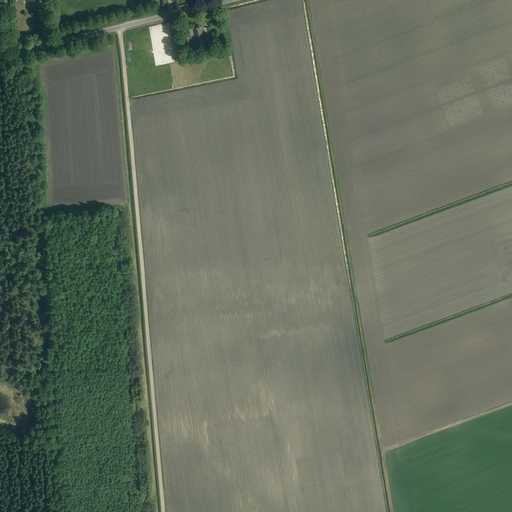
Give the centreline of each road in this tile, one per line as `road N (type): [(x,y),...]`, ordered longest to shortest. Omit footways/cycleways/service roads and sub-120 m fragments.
road 1 (track): [(120,27),(163,511)]
road 2 (track): [(31,50),(57,511)]
road 3 (tertiary): [(0,57),(231,0)]
